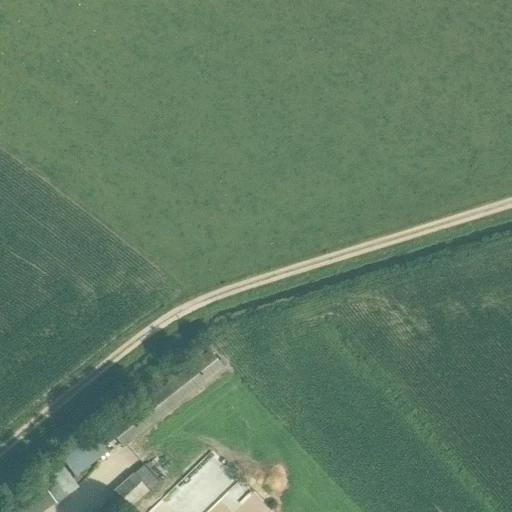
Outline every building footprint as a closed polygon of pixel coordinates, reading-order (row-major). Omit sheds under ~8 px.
[(210,353),(111,432),(125,450),(225,370),(210,353)] [(95,435),(63,460),(78,478),(110,453),(95,435)] [(63,467),(52,475),(67,495),(78,487),(63,467)] [(147,469),(112,499),(123,511),(133,511),(163,487),(147,469)] [(39,511),(54,502),(43,487),(15,507),(18,511),(39,511)]
